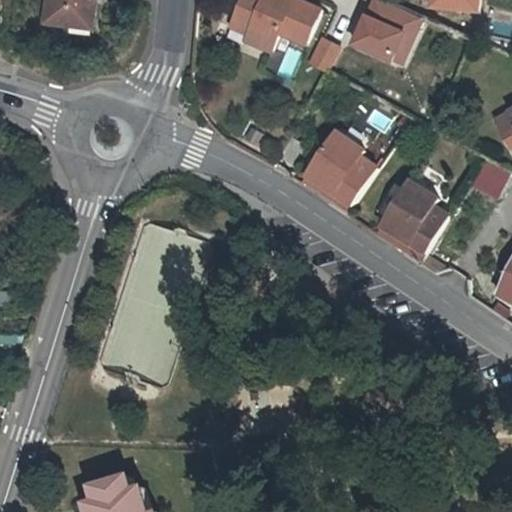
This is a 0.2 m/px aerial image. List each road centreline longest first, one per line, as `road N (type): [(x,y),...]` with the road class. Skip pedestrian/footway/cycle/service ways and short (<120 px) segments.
road 1 (tertiary): [(153,138),(270,188),(511,350)]
road 2 (residential): [(0,511),(98,184)]
